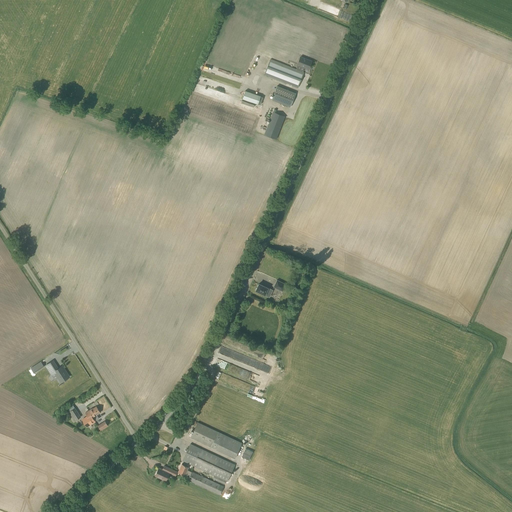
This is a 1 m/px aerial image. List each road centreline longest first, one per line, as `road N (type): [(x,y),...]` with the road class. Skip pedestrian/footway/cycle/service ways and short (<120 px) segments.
road 1 (tertiary): [(138,441),(185,390),(225,325),(374,0)]
road 2 (unclassified): [(138,441),(0,227)]
